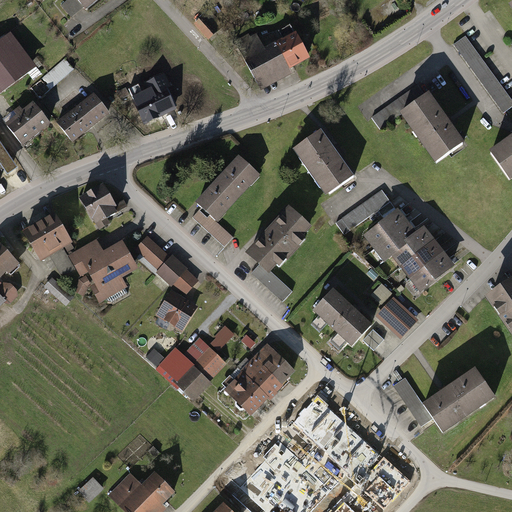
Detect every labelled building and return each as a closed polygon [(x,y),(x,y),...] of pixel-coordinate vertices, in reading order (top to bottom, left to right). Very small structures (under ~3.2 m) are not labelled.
[(87,6),(81,0),(68,0),(64,4),(74,17),(87,6)] [(81,0),(87,6),(89,9),(98,0),(81,0)] [(208,13),(197,22),(211,38),(221,29),(208,13)] [(275,44),(288,67),(307,57),(288,23),(277,29),(283,40),(275,44)] [(0,39),(0,94),(37,66),(11,32),(0,39)] [(511,99),(466,35),(454,44),(503,112),(511,105),(511,99)] [(288,67),(275,44),(265,50),(258,37),(238,48),(258,84),(288,67)] [(67,56),(32,86),(42,97),(77,68),(67,56)] [(150,86),(132,95),(146,124),(179,108),(164,76),(148,84),(150,86)] [(126,86),(117,91),(122,99),(131,95),(126,86)] [(403,113),(425,97),(418,87),(373,118),(380,128),(403,113)] [(97,91),(58,120),(73,140),(112,111),(97,91)] [(425,97),(403,113),(437,162),(466,142),(431,93),(425,97)] [(23,114),(10,124),(24,142),(51,120),(37,102),(28,109),(25,105),(19,109),(23,114)] [(317,130),(296,147),(331,192),(352,176),(317,130)] [(511,135),(488,153),(507,179),(511,175),(511,135)] [(0,139),(0,162),(8,174),(18,167),(0,139)] [(259,175),(240,157),(198,204),(202,208),(217,221),(259,175)] [(117,207),(104,185),(81,198),(97,225),(115,215),(112,209),(117,207)] [(389,199),(382,189),(336,221),(344,231),(389,199)] [(234,236),(217,221),(202,208),(194,216),(226,245),(234,236)] [(308,229),(288,211),(252,251),(262,261),(271,269),(308,229)] [(376,248),(405,224),(394,211),(365,235),(376,248)] [(72,238),(56,212),(25,231),(40,257),(72,238)] [(405,224),(376,248),(385,260),(394,252),(414,236),(405,224)] [(404,265),(432,242),(422,230),(414,236),(394,252),(404,265)] [(139,266),(125,241),(108,251),(100,237),(73,252),(85,271),(92,267),(100,281),(95,284),(104,299),(130,284),(125,274),(139,266)] [(138,249),(160,269),(171,258),(149,238),(138,249)] [(0,239),(0,282),(22,261),(1,239),(0,239)] [(413,276),(441,254),(432,242),(404,265),(413,276)] [(200,278),(174,254),(171,258),(160,269),(158,272),(171,284),(173,282),(185,294),(200,278)] [(441,254),(413,276),(422,287),(450,265),(441,254)] [(60,266),(65,276),(78,268),(72,259),(60,266)] [(271,269),(262,261),(253,271),(284,300),(294,289),(271,269)] [(54,280),(47,288),(69,307),(77,299),(54,280)] [(91,284),(81,280),(77,290),(86,295),(91,284)] [(511,280),(487,298),(511,333),(511,280)] [(371,324),(333,289),(314,309),(353,344),(371,324)] [(200,307),(175,291),(160,315),(185,331),(200,307)] [(395,296),(383,309),(408,332),(420,318),(395,296)] [(221,350),(236,333),(227,325),(212,342),(221,350)] [(377,330),(366,340),(375,350),(386,339),(377,330)] [(250,368),(277,393),(298,371),(270,346),(250,368)] [(227,363),(209,348),(188,374),(181,368),(173,377),(201,400),(215,383),(212,380),(227,363)] [(277,393),(250,368),(229,390),(256,416),(277,393)] [(498,397),(478,368),(426,404),(436,419),(446,433),(498,397)] [(436,419),(426,404),(407,376),(393,385),(422,428),(436,419)] [(404,476),(321,397),(295,424),(378,503),(404,476)] [(300,463),(278,442),(240,481),(262,502),(300,463)] [(154,511),(161,505),(144,489),(128,474),(109,495),(126,511),(154,511)] [(144,489),(161,505),(175,491),(158,475),(144,489)] [(105,487),(95,476),(80,489),(91,501),(105,487)] [(348,511),(332,497),(317,511),(348,511)] [(234,511),(225,503),(216,511),(234,511)]
